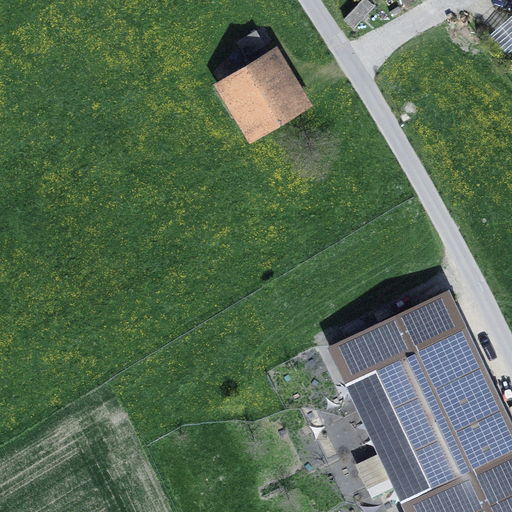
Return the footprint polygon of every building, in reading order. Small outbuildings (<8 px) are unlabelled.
[(511,58),(511,20),(493,37),(511,58)] [(265,46),(256,31),(237,43),(246,57),(265,46)] [(225,82),(257,135),(302,108),(270,55),(225,82)] [(407,497),(503,452),(449,338),(353,383),(407,497)] [(363,460),(377,494),(393,488),(378,454),(363,460)]
